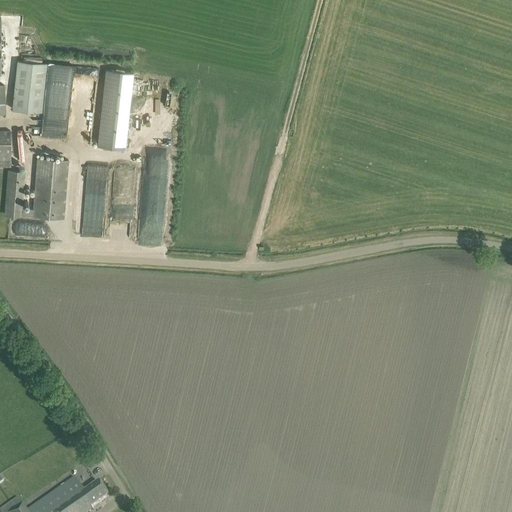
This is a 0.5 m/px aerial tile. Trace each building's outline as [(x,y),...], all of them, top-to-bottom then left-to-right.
[(12,108),(42,112),(48,63),(17,60),(12,108)] [(98,145),(125,148),(134,72),(106,69),(98,145)] [(144,70),(135,149),(160,152),(169,73),(144,70)] [(181,74),(176,123),(212,127),(218,78),(181,74)] [(0,165),(11,166),(11,130),(5,130),(0,130),(0,165)] [(5,213),(64,218),(69,159),(37,157),(33,208),(23,207),(26,171),(8,169),(5,213)] [(154,174),(166,175),(167,159),(154,159),(154,174)] [(109,236),(128,237),(128,217),(125,217),(124,228),(110,228),(109,236)] [(72,480),(91,507),(108,495),(98,482),(84,492),(74,478),(72,480)] [(89,511),(93,510),(91,507),(72,480),(27,511),(18,498),(19,498),(18,497),(0,510),(0,511),(89,511)]
